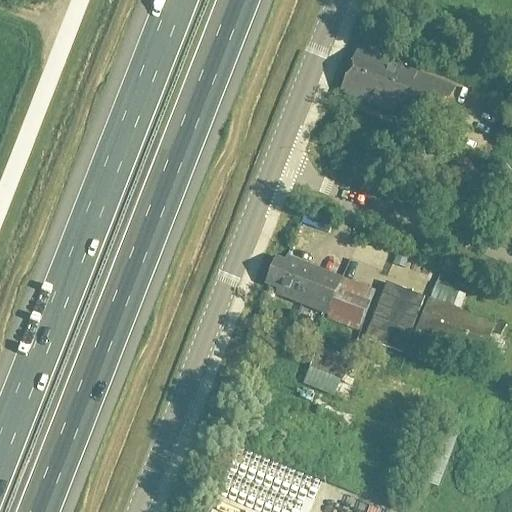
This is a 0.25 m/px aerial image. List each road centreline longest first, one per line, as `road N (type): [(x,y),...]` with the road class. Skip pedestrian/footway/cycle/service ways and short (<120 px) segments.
road 1 (motorway): [(43,511),(244,0)]
road 2 (motorway): [(178,0),(0,456)]
road 3 (unclassified): [(137,511),(271,169)]
road 4 (unclassified): [(511,260),(271,169)]
road 5 (unclassified): [(0,204),(80,0)]
road 6 (unclassified): [(271,169),(338,0)]
